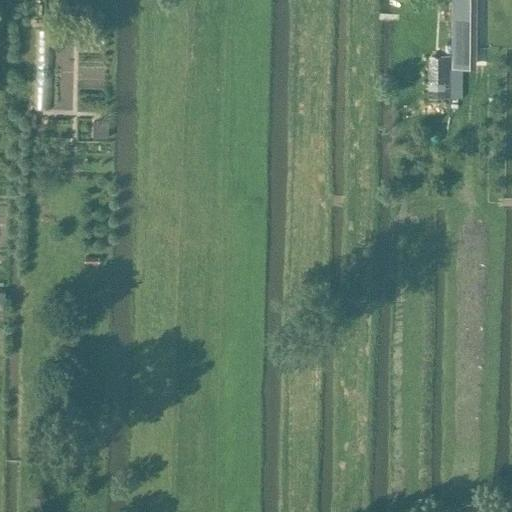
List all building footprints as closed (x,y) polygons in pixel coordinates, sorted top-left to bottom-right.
[(504,21),(492,21),(483,21),(483,33),(490,33),(504,32),(504,21)] [(470,30),(452,30),(452,68),(470,68),(470,30)] [(504,41),(504,32),(490,33),(490,42),(504,41)] [(446,58),(428,58),(428,79),(436,80),(446,79),(446,58)] [(94,121),(94,137),(108,137),(108,121),(94,121)] [(445,209),(441,209),(436,209),(436,236),(440,236),(445,236),(445,209)]
